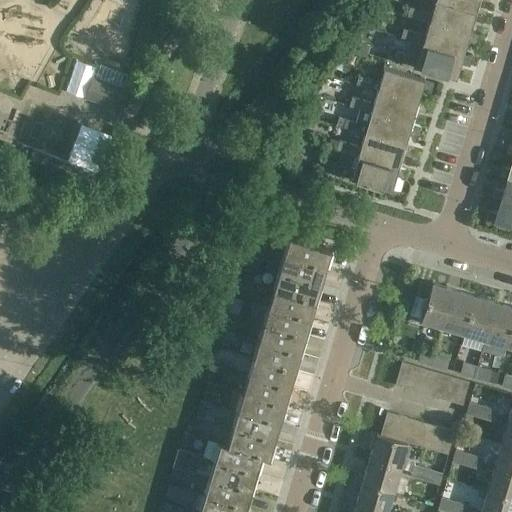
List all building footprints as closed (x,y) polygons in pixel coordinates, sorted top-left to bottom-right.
[(484,13),(475,10),(439,0),(433,0),(430,11),(410,5),(407,14),(428,20),(469,32),(473,18),(482,21),(484,13)] [(439,0),(475,10),(478,0),(439,0)] [(478,34),(469,32),(428,20),(424,33),(403,27),(401,35),(422,42),(462,53),(466,40),(475,43),(478,34)] [(471,56),(462,53),(422,42),(418,55),(397,49),(394,59),(455,77),(460,62),(469,64),(471,56)] [(377,89),(417,100),(421,87),(430,89),(433,81),(383,66),(379,80),(358,74),(356,83),(377,89)] [(115,106),(122,86),(91,75),(84,96),(115,106)] [(426,103),(417,100),(377,89),(373,103),(352,96),(349,105),(360,108),(410,122),(414,109),(423,112),(426,103)] [(419,125),(410,122),(360,108),(356,121),(345,118),(342,127),(363,133),(404,144),(408,131),(416,134),(419,125)] [(413,147),(404,144),(363,133),(360,146),(339,140),(336,148),(357,155),(397,166),(401,153),(410,155),(413,147)] [(406,169),(397,166),(357,155),(353,168),(332,162),(329,171),(390,189),(395,174),(404,177),(406,169)] [(511,162),(510,167),(501,165),(499,173),(508,176),(511,176),(511,162)] [(511,176),(508,176),(504,189),(495,186),(492,195),(502,197),(511,200),(511,176)] [(511,200),(502,197),(497,211),(489,208),(486,216),(511,224),(511,200)] [(282,253),(325,265),(330,248),(287,236),(282,253)] [(319,283),(325,265),(282,253),(277,271),(319,283)] [(314,300),(319,283),(277,271),(272,288),(314,300)] [(442,324),(453,288),(431,282),(421,318),(442,324)] [(309,318),(314,300),(272,288),(267,305),(309,318)] [(463,331),(474,295),(453,288),(442,324),(463,331)] [(484,337),(495,301),(474,295),(463,331),(484,337)] [(505,343),(511,320),(511,305),(495,301),(484,337),(505,343)] [(304,335),(309,318),(267,305),(262,322),(304,335)] [(299,352),(304,335),(262,322),(257,339),(299,352)] [(294,369),(299,352),(257,339),(252,357),(294,369)] [(430,363),(434,352),(420,348),(416,358),(430,363)] [(434,352),(430,363),(445,367),(448,356),(434,352)] [(289,387),(294,369),(252,357),(247,374),(289,387)] [(405,387),(411,364),(400,361),(393,383),(405,387)] [(472,375),(476,365),(462,361),(458,371),(472,375)] [(416,390),(422,367),(411,364),(405,387),(416,390)] [(476,365),(472,375),(486,379),(490,369),(476,365)] [(427,393),(434,371),(422,367),(416,390),(427,393)] [(434,371),(427,393),(438,397),(445,374),(434,371)] [(511,387),(511,375),(504,373),(500,384),(511,387)] [(284,404),(289,387),(247,374),(242,391),(284,404)] [(445,374),(438,397),(449,400),(456,377),(445,374)] [(456,377),(449,400),(460,403),(467,381),(456,377)] [(279,421),(284,404),(242,391),(237,409),(279,421)] [(479,416),(482,406),(468,402),(465,412),(479,416)] [(482,406),(479,416),(493,420),(496,410),(482,406)] [(274,438),(279,421),(237,409),(232,425),(274,438)] [(390,437),(397,414),(386,411),(379,433),(390,437)] [(401,440),(408,417),(397,414),(390,437),(401,440)] [(413,443),(419,421),(408,417),(401,440),(406,441),(413,443)] [(511,446),(511,420),(506,419),(499,443),(511,446)] [(419,421),(413,443),(424,447),(430,424),(419,421)] [(430,424),(424,447),(435,450),(441,427),(430,424)] [(226,444),(260,454),(269,456),(274,438),(232,425),(226,444)] [(441,427),(435,450),(446,453),(452,430),(441,427)] [(390,437),(379,433),(375,432),(368,457),(399,466),(406,441),(401,440),(390,437)] [(255,470),(260,454),(226,444),(218,441),(213,458),(255,470)] [(511,472),(511,446),(499,443),(493,467),(511,472)] [(465,464),(468,453),(454,449),(451,460),(465,464)] [(468,453),(465,464),(479,468),(482,457),(468,453)] [(392,490),(399,466),(368,457),(361,481),(392,490)] [(250,488),(255,470),(213,458),(208,475),(250,488)] [(423,479),(426,468),(412,464),(409,475),(423,479)] [(511,498),(511,472),(493,467),(486,490),(511,498)] [(426,468),(423,479),(437,483),(440,472),(426,468)] [(245,505),(250,488),(208,475),(203,493),(245,505)] [(380,511),(385,511),(392,490),(361,481),(354,504),(380,511)] [(511,511),(511,498),(486,490),(479,511),(511,511)] [(204,511),(242,511),(245,505),(203,493),(198,510),(204,511)] [(451,511),(454,501),(440,497),(437,507),(451,511)] [(454,501),(451,511),(453,511),(466,511),(468,505),(454,501)]
